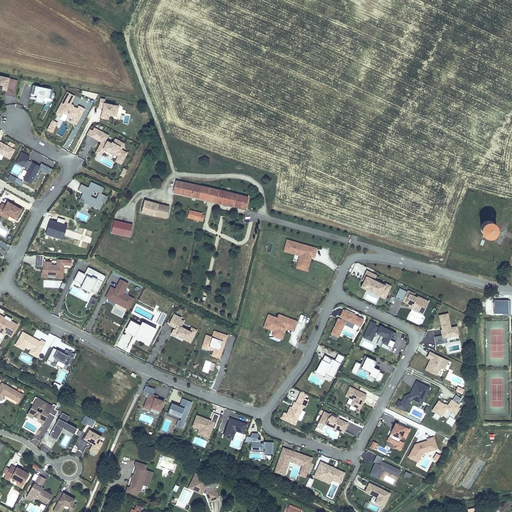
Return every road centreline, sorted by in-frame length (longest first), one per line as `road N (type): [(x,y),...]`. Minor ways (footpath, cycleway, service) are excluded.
road 1 (residential): [(262,412),(134,366),(4,283),(35,217),(68,173),(66,162),(28,141),(15,120)]
road 2 (residential): [(262,412),(273,432),(340,456),(359,447),(413,338),(334,293)]
road 3 (track): [(396,511),(434,478),(467,426),(473,336),(496,286)]
road 4 (residential): [(334,293),(306,358),(262,412)]
